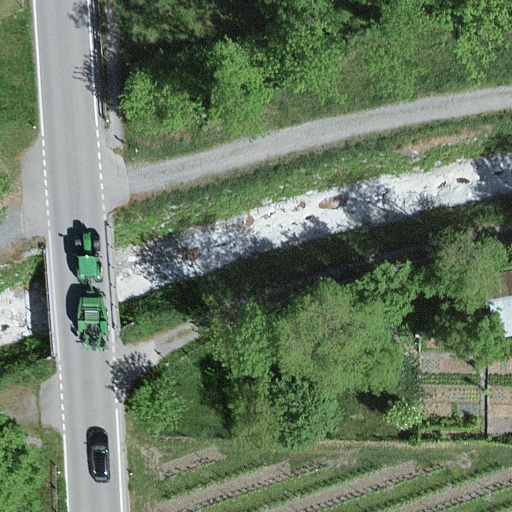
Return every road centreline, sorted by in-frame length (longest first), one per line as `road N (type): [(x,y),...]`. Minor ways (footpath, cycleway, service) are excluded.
road 1 (track): [(0,236),(72,200),(511,92)]
road 2 (tertiary): [(92,511),(61,0)]
road 3 (track): [(511,229),(263,301),(86,372)]
